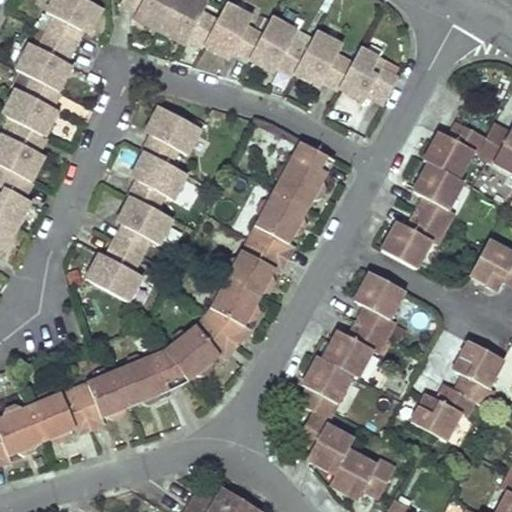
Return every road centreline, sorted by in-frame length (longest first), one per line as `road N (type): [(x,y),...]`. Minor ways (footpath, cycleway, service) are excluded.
road 1 (residential): [(0,319),(15,306),(70,204),(120,76),(136,67),(282,111),(376,160)]
road 2 (residential): [(376,160),(240,422),(235,455)]
road 3 (residential): [(0,507),(193,450),(235,455)]
road 4 (unknown): [(339,230),(461,300),(511,317)]
road 5 (residential): [(465,4),(376,160)]
